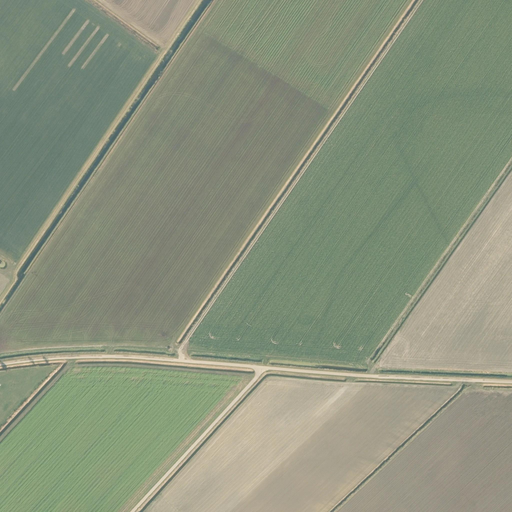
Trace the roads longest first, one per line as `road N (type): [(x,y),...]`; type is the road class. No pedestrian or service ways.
road 1 (track): [(179,361),(422,0)]
road 2 (track): [(370,376),(511,176)]
road 3 (track): [(132,511),(260,368)]
road 4 (track): [(221,511),(355,375)]
